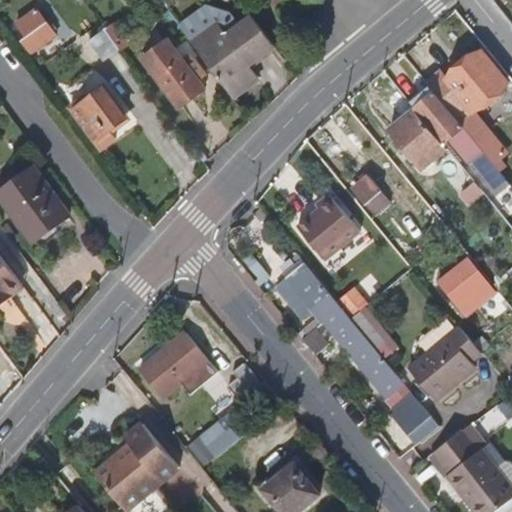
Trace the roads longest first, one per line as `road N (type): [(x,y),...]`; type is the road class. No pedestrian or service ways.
road 1 (residential): [(182,237),(406,511)]
road 2 (tertiary): [(384,40),(254,156),(182,237)]
road 3 (residential): [(156,267),(0,54)]
road 4 (tertiary): [(0,446),(156,267)]
road 5 (unknown): [(85,51),(197,220)]
road 6 (unknown): [(0,231),(95,337)]
